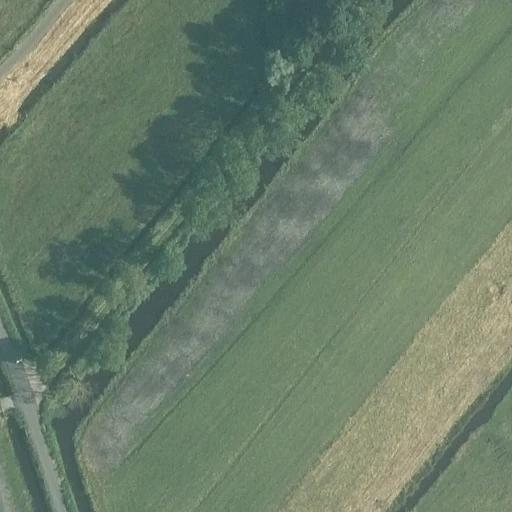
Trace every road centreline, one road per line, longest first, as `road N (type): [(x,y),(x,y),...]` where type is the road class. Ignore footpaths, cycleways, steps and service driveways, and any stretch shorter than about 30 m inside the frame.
road 1 (track): [(357,0),(45,379),(0,407)]
road 2 (unclassified): [(62,511),(0,333)]
road 3 (unknown): [(0,96),(90,0)]
